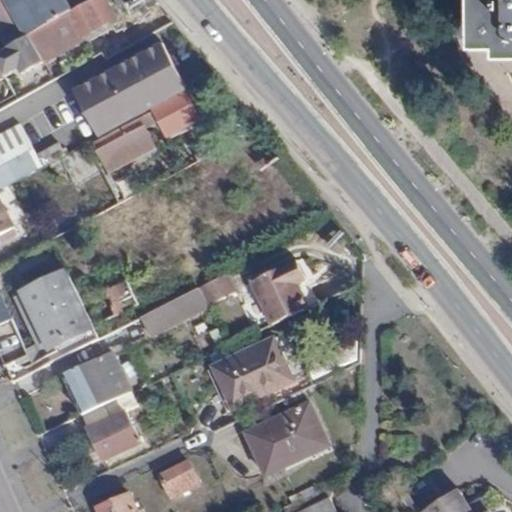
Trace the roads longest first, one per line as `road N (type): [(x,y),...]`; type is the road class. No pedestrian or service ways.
road 1 (primary): [(196,0),(511,376)]
road 2 (primary): [(511,295),(264,0)]
